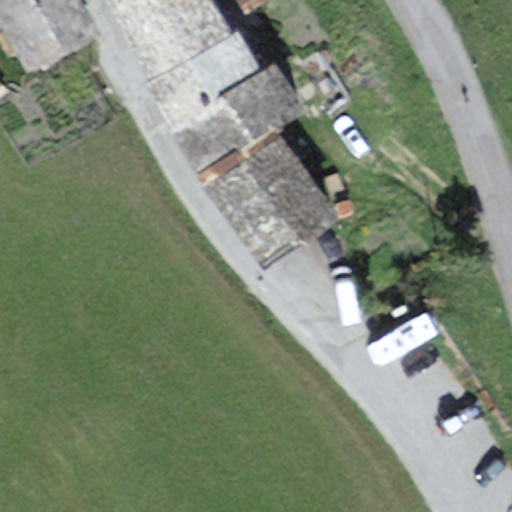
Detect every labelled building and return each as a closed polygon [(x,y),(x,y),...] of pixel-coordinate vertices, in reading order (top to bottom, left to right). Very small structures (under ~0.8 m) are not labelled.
[(92,22),(79,0),(0,0),(31,56),(92,22)] [(111,0),(153,70),(233,24),(218,0),(111,0)] [(153,70),(178,114),(258,67),(233,24),(153,70)] [(271,60),(258,67),(178,114),(201,157),(296,102),(271,60)] [(328,205),(279,132),(210,178),(259,251),(328,205)]
